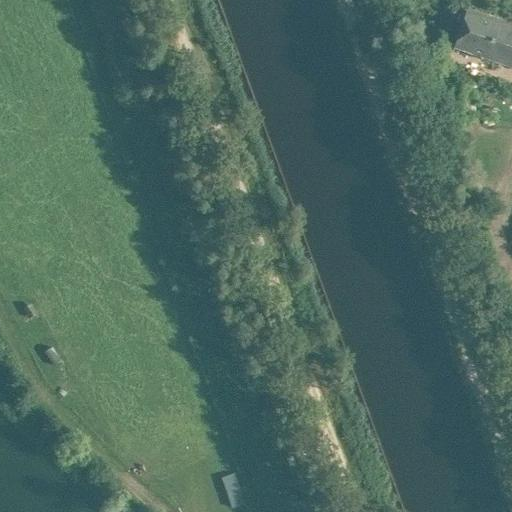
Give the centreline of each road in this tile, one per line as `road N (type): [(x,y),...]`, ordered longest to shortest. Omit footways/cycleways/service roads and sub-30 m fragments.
road 1 (track): [(176,0),(359,511)]
road 2 (track): [(343,0),(511,476)]
